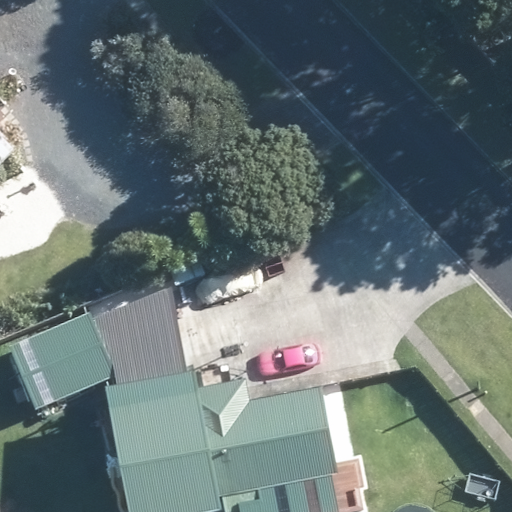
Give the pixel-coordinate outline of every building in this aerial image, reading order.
[(0,181),(24,158),(0,133),(0,204),(1,203),(0,202),(0,181)] [(107,282),(88,232),(38,251),(56,301),(107,282)] [(214,277),(165,287),(180,360),(230,349),(214,277)] [(121,382),(95,326),(91,320),(13,357),(42,419),(86,397),(121,382)] [(346,482),(331,394),(257,408),(254,387),(199,398),(195,381),(122,395),(127,423),(122,423),(138,511),(232,511),(231,503),(296,491),(346,482)]
